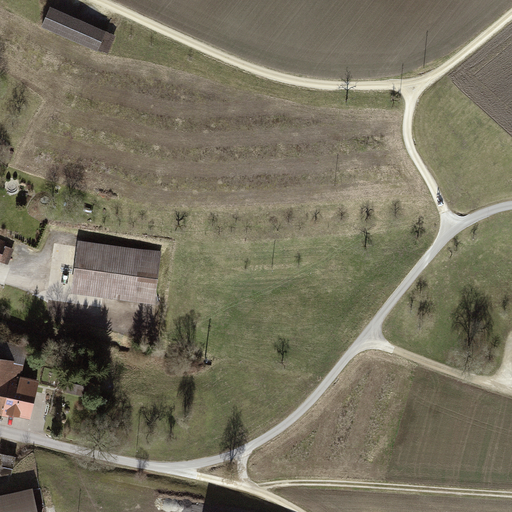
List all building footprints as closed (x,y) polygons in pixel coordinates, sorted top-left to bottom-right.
[(118,35),(54,7),(45,26),(109,55),(118,35)] [(16,242),(0,236),(0,259),(9,262),(16,242)] [(164,249),(82,239),(75,293),(157,303),(164,249)] [(27,364),(0,357),(0,413),(9,416),(10,412),(33,418),(42,380),(24,375),(27,364)] [(88,384),(70,381),(68,392),(78,394),(79,389),(87,390),(88,384)] [(15,455),(0,452),(0,483),(9,486),(15,455)] [(41,511),(36,488),(0,495),(0,511),(41,511)]
